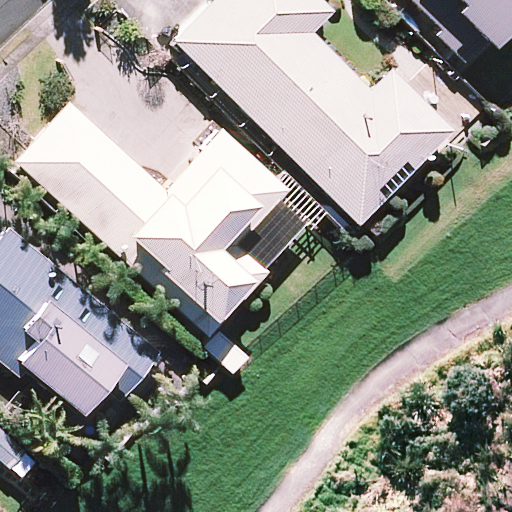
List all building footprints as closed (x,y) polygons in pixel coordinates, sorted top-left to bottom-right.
[(325,8),(317,0),(204,0),(169,36),(350,220),(444,127),(384,67),(363,88),(304,29),(325,8)] [(511,0),(408,0),(435,27),(430,32),(460,62),(465,57),(511,9),(511,0)] [(64,97),(8,157),(196,330),(303,213),(280,192),(284,188),(216,125),(160,186),(64,97)] [(0,366),(11,376),(20,365),(69,405),(89,381),(110,399),(151,349),(1,226),(0,227),(0,366)] [(214,326),(196,347),(225,372),(243,351),(214,326)] [(30,460),(0,432),(0,461),(16,476),(30,460)]
